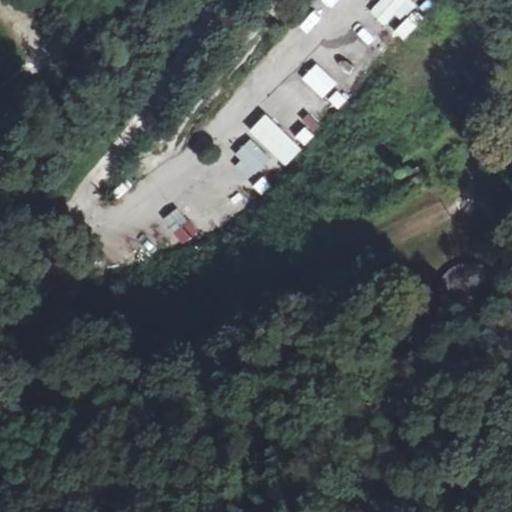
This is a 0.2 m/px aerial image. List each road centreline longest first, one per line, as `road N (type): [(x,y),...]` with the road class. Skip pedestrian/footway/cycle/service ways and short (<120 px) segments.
road 1 (track): [(232,0),(58,234),(0,296)]
road 2 (track): [(109,244),(285,0)]
road 3 (track): [(0,114),(117,0)]
